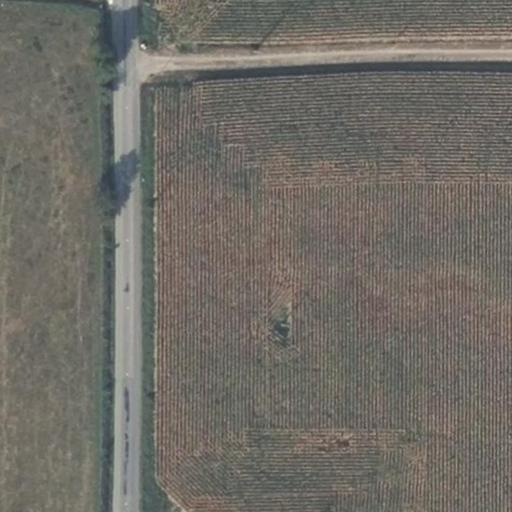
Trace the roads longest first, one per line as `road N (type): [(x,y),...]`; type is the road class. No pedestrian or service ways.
road 1 (tertiary): [(127,0),(127,511)]
road 2 (track): [(127,62),(511,52)]
